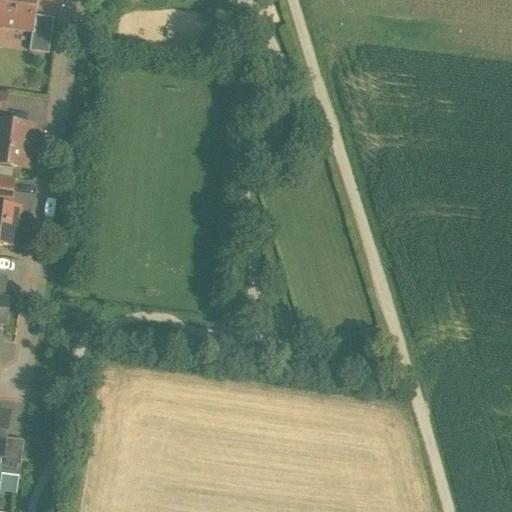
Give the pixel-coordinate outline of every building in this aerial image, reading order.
[(0,0),(0,29),(33,35),(34,35),(36,17),(38,0),(0,0)] [(54,20),(36,17),(34,35),(33,35),(30,53),(49,55),(54,20)] [(33,129),(0,124),(0,166),(27,170),(33,129)] [(15,181),(0,178),(0,206),(12,208),(15,181)] [(12,208),(0,206),(0,247),(16,249),(22,209),(12,208)] [(0,279),(0,313),(8,314),(9,303),(1,302),(4,280),(0,279)] [(9,415),(0,414),(0,457),(2,458),(4,458),(6,440),(9,415)] [(24,443),(6,440),(4,458),(2,458),(0,473),(0,475),(19,478),(24,443)]
